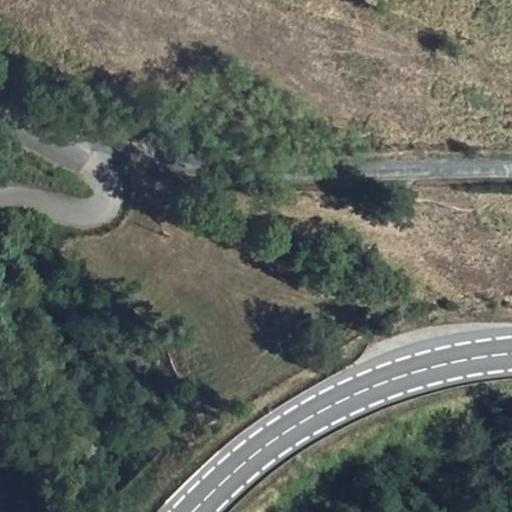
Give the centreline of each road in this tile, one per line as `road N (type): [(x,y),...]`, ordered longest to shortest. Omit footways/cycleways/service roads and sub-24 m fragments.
road 1 (unclassified): [(511,167),(262,171),(58,137)]
road 2 (secondary): [(511,352),(409,372),(326,406),(235,465),(188,511)]
road 3 (unclassified): [(0,268),(56,390),(95,447),(161,511)]
road 4 (unclassified): [(58,137),(114,183),(111,206),(96,213),(11,196),(0,204)]
